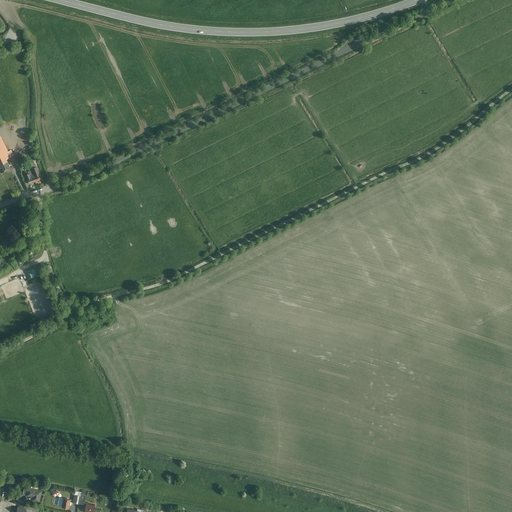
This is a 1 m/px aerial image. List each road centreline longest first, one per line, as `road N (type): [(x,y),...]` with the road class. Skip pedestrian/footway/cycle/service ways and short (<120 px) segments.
road 1 (track): [(73,304),(164,282),(419,159),(511,90)]
road 2 (secondary): [(60,0),(166,26),(250,32),(332,24),(418,0)]
road 3 (residential): [(40,192),(350,49)]
road 4 (residential): [(0,352),(59,324),(73,304),(46,257),(40,192)]
